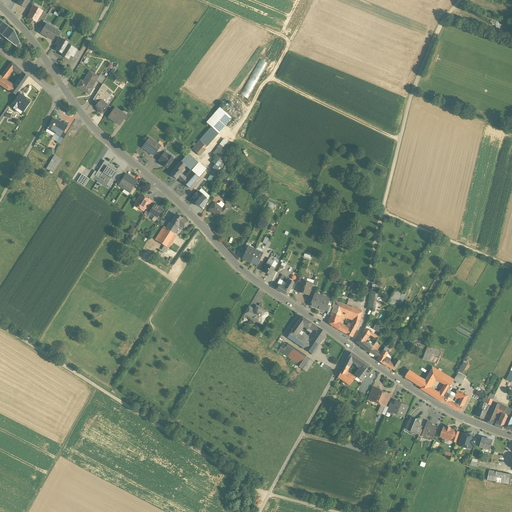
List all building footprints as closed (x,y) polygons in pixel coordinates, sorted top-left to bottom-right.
[(20,0),(18,5),(24,9),(29,0),(20,0)] [(33,7),(30,12),(30,13),(27,18),(29,18),(29,20),(30,21),(32,20),(35,22),(38,19),(42,12),(33,7)] [(47,15),(42,12),(38,19),(43,22),(43,21),(47,15)] [(14,31),(0,20),(0,34),(19,49),(21,47),(14,31)] [(44,29),(41,34),(46,37),(52,28),(46,25),(44,29)] [(57,32),(52,28),(46,37),(52,41),(55,36),(57,32)] [(58,46),(56,50),(62,54),(68,45),(68,44),(65,42),(64,42),(64,43),(61,41),(58,46)] [(68,45),(62,54),(61,55),(68,59),(70,55),(73,50),(71,48),(70,46),(68,45)] [(248,99),(266,62),(259,59),(241,95),(248,99)] [(21,71),(11,62),(0,76),(5,80),(12,70),(14,71),(16,71),(18,74),(21,71)] [(96,81),(99,76),(89,70),(82,82),(80,81),(76,88),(89,95),(93,89),(92,88),(96,81)] [(28,78),(24,74),(21,77),(14,87),(19,90),(28,78)] [(99,76),(96,81),(102,84),(106,79),(100,75),(99,76)] [(14,87),(4,80),(5,80),(0,76),(0,85),(10,92),(14,87)] [(92,101),(94,103),(102,94),(104,96),(108,92),(101,86),(92,101)] [(19,90),(14,87),(10,92),(15,95),(18,91),(19,90)] [(20,94),(16,98),(11,107),(15,110),(18,106),(20,108),(19,108),(24,111),(29,103),(25,100),(26,98),(20,94)] [(93,104),(95,106),(101,100),(104,103),(107,99),(104,96),(102,94),(94,103),(93,104)] [(104,103),(101,100),(95,106),(98,109),(97,110),(100,113),(103,110),(104,111),(105,109),(104,109),(106,107),(103,104),(104,103)] [(126,115),(115,108),(108,117),(112,120),(113,119),(120,124),(124,119),(126,115)] [(219,108),(206,123),(211,127),(218,134),(231,119),(219,108)] [(495,117),(475,109),(473,113),(493,121),(494,120),(495,117)] [(57,142),(63,133),(67,126),(60,122),(59,124),(53,120),(46,131),(53,135),(52,138),(57,142)] [(211,127),(205,134),(212,141),(218,134),(211,127)] [(66,135),(63,133),(57,142),(56,143),(60,145),(66,135)] [(84,150),(90,141),(91,140),(80,133),(73,143),(84,150)] [(205,134),(192,149),(199,156),(212,141),(205,134)] [(158,144),(150,138),(142,148),(146,151),(147,150),(154,155),(155,153),(160,147),(157,145),(158,144)] [(84,150),(89,153),(95,144),(90,141),(84,150)] [(223,148),(216,157),(212,162),(214,165),(222,169),(223,170),(227,161),(224,160),(233,147),(228,142),(223,148)] [(220,145),(213,154),(216,157),(223,148),(220,145)] [(163,149),(158,155),(161,158),(164,153),(165,153),(166,150),(163,148),(162,149),(163,149)] [(165,153),(164,153),(161,158),(159,160),(163,164),(163,166),(165,168),(167,168),(173,159),(165,153)] [(187,154),(181,162),(185,165),(184,165),(191,171),(198,164),(187,154)] [(61,159),(54,155),(46,169),(52,173),(61,159)] [(117,169),(104,161),(97,173),(95,176),(96,176),(104,181),(105,179),(109,182),(111,179),(113,180),(118,173),(115,172),(117,169)] [(232,164),(227,161),(223,170),(222,172),(224,173),(227,175),(232,164)] [(181,162),(170,174),(171,175),(171,176),(172,178),(173,178),(176,180),(177,178),(181,182),(183,179),(185,177),(181,174),(182,173),(179,171),(184,165),(185,165),(181,162)] [(205,170),(198,164),(191,171),(191,172),(191,171),(199,178),(205,170)] [(222,169),(214,165),(212,168),(214,170),(211,175),(215,178),(217,179),(222,169)] [(114,181),(117,182),(119,179),(124,172),(118,168),(117,169),(115,172),(118,173),(113,180),(114,181)] [(199,178),(191,171),(191,172),(185,178),(185,177),(183,179),(181,182),(189,189),(199,178)] [(77,182),(84,187),(89,178),(81,174),(77,182)] [(131,178),(126,175),(122,180),(119,185),(119,186),(124,189),(131,178)] [(223,177),(220,175),(215,186),(228,193),(233,181),(223,177)] [(137,182),(131,178),(124,189),(130,192),(130,193),(133,188),(137,182)] [(206,198),(198,192),(196,194),(195,194),(193,196),(193,198),(191,200),(194,203),(195,203),(197,204),(197,206),(198,207),(199,206),(205,200),(206,198)] [(144,198),(140,195),(135,204),(138,206),(137,208),(143,211),(144,208),(147,210),(149,207),(152,202),(147,199),(146,200),(144,199),(144,198)] [(205,200),(199,206),(203,210),(207,202),(205,200)] [(216,204),(215,203),(209,209),(220,219),(229,209),(225,206),(222,209),(216,204)] [(161,210),(154,205),(151,209),(149,213),(150,213),(154,216),(157,218),(160,213),(161,210)] [(176,215),(171,223),(179,228),(180,226),(184,228),(188,222),(176,215)] [(175,234),(179,228),(171,223),(170,222),(166,228),(175,234)] [(166,228),(163,227),(155,240),(164,246),(161,250),(166,253),(177,235),(175,234),(166,228)] [(249,247),(248,247),(247,250),(243,258),(250,262),(255,250),(249,247)] [(262,253),(255,250),(250,262),(257,265),(260,259),(259,259),(262,253)] [(269,259),(264,267),(265,268),(263,272),(270,275),(274,268),(273,268),(270,266),(273,261),(269,259)] [(283,287),(282,287),(279,291),(287,296),(294,283),(289,280),(285,287),(284,288),(283,287)] [(302,281),(301,281),(300,284),(299,287),(298,287),(297,291),(298,292),(299,293),(300,292),(302,293),(302,294),(306,295),(308,288),(310,283),(302,281)] [(377,290),(370,289),(367,309),(374,310),(377,290)] [(401,294),(394,290),(387,303),(394,307),(401,294)] [(329,300),(315,295),(310,306),(325,312),(325,311),(327,305),(329,300)] [(332,300),(330,306),(330,307),(333,308),(342,311),(345,312),(349,313),(352,308),(332,300)] [(261,310),(256,307),(254,311),(251,315),(252,316),(262,322),(265,316),(266,316),(267,315),(266,313),(265,312),(264,312),(260,310),(261,310)] [(254,311),(249,308),(245,314),(251,317),(252,316),(251,315),(254,311)] [(342,311),(333,308),(331,315),(328,323),(337,330),(338,324),(341,314),(342,311)] [(361,312),(352,308),(349,313),(345,312),(344,316),(351,318),(350,319),(353,321),(359,324),(361,312)] [(311,323),(301,317),(292,329),(297,333),(302,325),(303,325),(308,328),(311,323)] [(368,320),(364,329),(371,333),(375,335),(373,339),(369,347),(371,348),(375,341),(376,341),(378,337),(383,328),(368,320)] [(347,330),(344,327),(341,332),(351,337),(357,328),(359,324),(353,321),(351,324),(348,330),(347,330)] [(310,342),(309,342),(316,347),(321,339),(323,337),(326,333),(319,328),(316,332),(310,342)] [(364,329),(362,334),(356,342),(361,346),(368,353),(371,348),(369,347),(364,343),(371,333),(364,329)] [(312,330),(312,331),(308,337),(306,340),(308,341),(310,342),(316,332),(312,330)] [(298,341),(295,339),(292,337),(289,335),(287,337),(293,341),(304,349),(306,346),(298,341)] [(306,340),(301,337),(298,341),(306,346),(308,341),(306,340)] [(316,347),(309,342),(310,342),(308,341),(306,346),(304,349),(311,354),(316,347)] [(306,357),(284,343),(278,351),(300,366),(306,357)] [(378,345),(375,343),(369,352),(374,355),(380,346),(379,346),(378,345)] [(443,353),(429,346),(423,359),(437,365),(443,353)] [(394,350),(391,356),(396,359),(400,354),(394,350)] [(383,351),(381,355),(380,354),(378,357),(377,361),(382,364),(386,357),(387,354),(383,351)] [(374,355),(369,352),(369,353),(377,361),(378,357),(374,355)] [(357,358),(351,353),(348,358),(343,368),(347,370),(352,360),(355,362),(357,358)] [(313,362),(306,357),(300,366),(299,368),(306,372),(313,362)] [(386,357),(382,364),(387,367),(390,359),(386,357)] [(369,366),(357,358),(355,362),(358,365),(356,367),(359,369),(355,375),(362,381),(365,377),(367,377),(368,375),(368,374),(365,372),(369,366)] [(396,359),(390,368),(394,371),(400,362),(396,359)] [(468,363),(464,361),(459,372),(462,374),(468,363)] [(411,368),(409,371),(423,379),(425,377),(411,368)] [(446,376),(436,370),(436,372),(432,377),(435,378),(442,383),(446,376)] [(345,373),(341,371),(338,378),(344,382),(348,375),(345,373)] [(405,377),(422,388),(429,377),(426,375),(425,377),(423,379),(409,371),(405,377)] [(465,377),(458,373),(454,380),(461,384),(465,377)] [(454,380),(446,376),(442,383),(445,385),(439,395),(437,394),(435,398),(441,402),(446,393),(454,380)] [(422,388),(420,389),(435,398),(437,394),(429,388),(434,380),(429,377),(422,388)] [(454,380),(446,393),(455,396),(457,397),(460,392),(457,391),(461,384),(454,380)] [(383,394),(375,390),(372,398),(371,397),(371,399),(376,401),(375,403),(381,405),(385,407),(387,402),(389,396),(384,393),(383,394)] [(468,396),(460,392),(457,397),(461,399),(458,404),(463,406),(468,396)] [(455,396),(446,393),(441,402),(460,412),(463,406),(458,404),(457,405),(452,402),(455,396)] [(482,402),(486,403),(490,405),(494,396),(490,394),(488,398),(485,396),(482,402)] [(408,407),(395,401),(393,405),(391,412),(392,412),(404,417),(408,407)] [(385,407),(381,405),(378,413),(385,416),(386,412),(390,404),(387,402),(385,407)] [(487,411),(483,410),(486,403),(482,402),(476,416),(483,419),(487,411)] [(494,407),(487,423),(491,425),(493,421),(497,412),(500,413),(502,410),(503,411),(504,411),(506,407),(496,403),(494,407)] [(499,424),(493,421),(491,425),(502,429),(506,419),(502,417),(499,424)] [(417,420),(412,418),(407,428),(412,430),(411,432),(419,435),(421,430),(422,427),(420,426),(421,424),(416,422),(417,420)] [(432,424),(428,422),(424,431),(422,436),(432,440),(436,430),(431,427),(432,424)] [(453,431),(443,428),(440,437),(442,437),(443,439),(445,439),(447,439),(450,440),(451,439),(453,439),(455,433),(453,432),(453,431)] [(469,436),(462,434),(459,442),(463,444),(463,445),(467,446),(466,448),(471,449),(472,447),(471,447),(473,438),(472,438),(472,437),(469,436)] [(357,436),(353,444),(357,446),(361,438),(357,436)] [(492,440),(482,438),(480,447),(490,450),(492,440)] [(479,461),(471,459),(470,465),(477,467),(479,461)] [(496,472),(489,470),(487,480),(494,482),(496,472)] [(511,475),(496,472),(494,482),(510,485),(511,475)]
